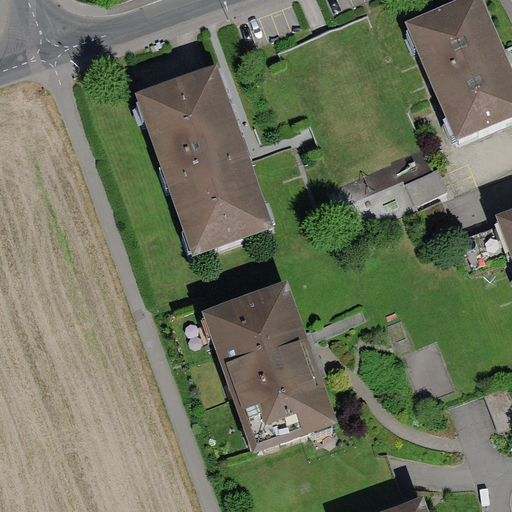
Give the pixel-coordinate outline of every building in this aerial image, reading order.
[(478,0),(406,30),(457,151),(511,128),(511,77),(479,0),(478,0)] [(368,19),(280,55),(333,188),(353,236),(442,199),(422,151),(368,19)] [(193,263),(276,233),(219,73),(137,102),(193,263)] [(511,219),(495,226),(511,269),(511,219)] [(201,321),(254,464),(338,433),(286,290),(201,321)]
